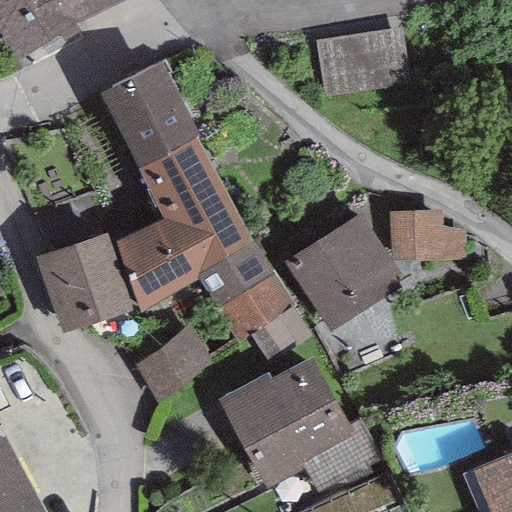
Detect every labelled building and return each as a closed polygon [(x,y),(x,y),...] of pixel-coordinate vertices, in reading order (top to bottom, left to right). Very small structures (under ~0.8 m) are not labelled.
[(0,0),(0,34),(16,62),(126,0),(0,0)] [(404,32),(316,43),(323,96),(411,85),(404,32)] [(185,131),(150,62),(92,90),(127,160),(185,131)] [(245,244),(185,131),(127,160),(156,218),(111,242),(117,274),(132,308),(191,275),(245,244)] [(437,212),(386,215),(390,266),(459,261),(457,233),(438,227),(437,212)] [(396,280),(352,215),(283,262),(328,327),(396,280)] [(265,274),(245,244),(191,275),(210,306),(265,274)] [(125,309),(103,245),(45,265),(67,329),(125,309)] [(284,305),(265,274),(210,306),(228,338),(248,326),(284,305)] [(302,336),(284,305),(248,326),(267,357),(302,336)] [(208,359),(183,326),(133,365),(158,397),(208,359)] [(304,356),(215,401),(258,487),(347,442),(304,356)] [(511,511),(511,459),(509,452),(465,472),(482,511),(511,511)] [(0,511),(30,511),(0,458),(0,511)]
